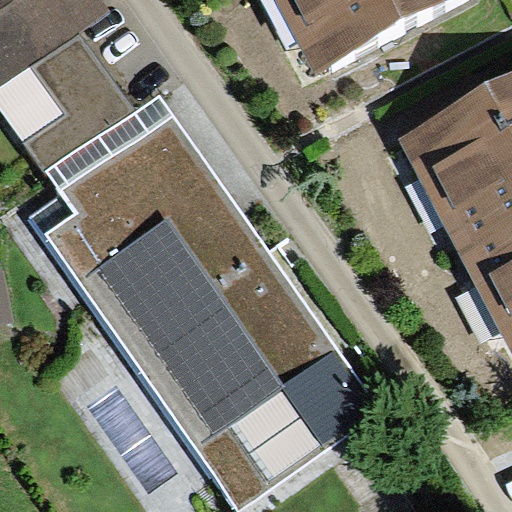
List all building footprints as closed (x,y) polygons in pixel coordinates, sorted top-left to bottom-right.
[(0,0),(0,99),(34,75),(81,40),(114,17),(101,0),(0,0)] [(274,0),(318,83),(476,0),(274,0)] [(136,117),(81,40),(34,75),(69,124),(27,154),(46,181),(136,117)] [(511,91),(401,149),(511,361),(511,91)] [(79,226),(50,246),(235,511),(247,511),(385,417),(248,222),(162,99),(46,181),(79,226)] [(5,285),(0,285),(0,341),(11,340),(5,285)]
